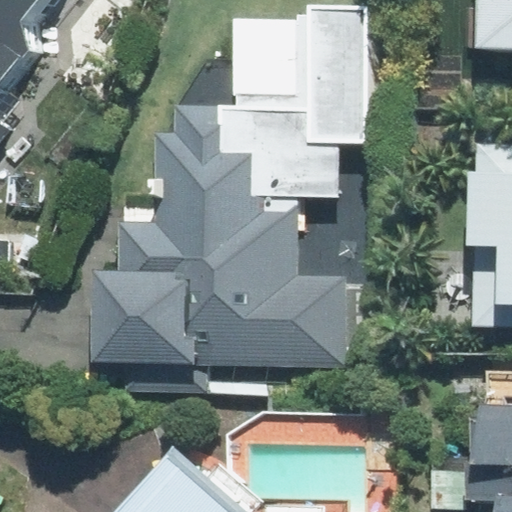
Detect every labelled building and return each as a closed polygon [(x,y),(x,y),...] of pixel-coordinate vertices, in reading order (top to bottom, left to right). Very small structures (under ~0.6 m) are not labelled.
[(0,0),(0,150),(17,130),(0,116),(0,103),(40,56),(22,41),(55,0),(0,0)] [(511,0),(496,0),(496,64),(511,64),(511,0)] [(106,275),(105,362),(349,366),(350,278),(305,278),(307,202),(344,203),(345,146),(376,147),(378,12),(312,11),(312,22),(244,21),(243,109),(184,108),(183,133),(166,133),(165,213),(131,213),(130,275),(106,275)] [(511,145),(484,145),(481,327),(511,327),(511,145)] [(511,410),(481,410),(480,505),(511,505),(511,410)] [(236,511),(183,464),(139,511),(236,511)]
